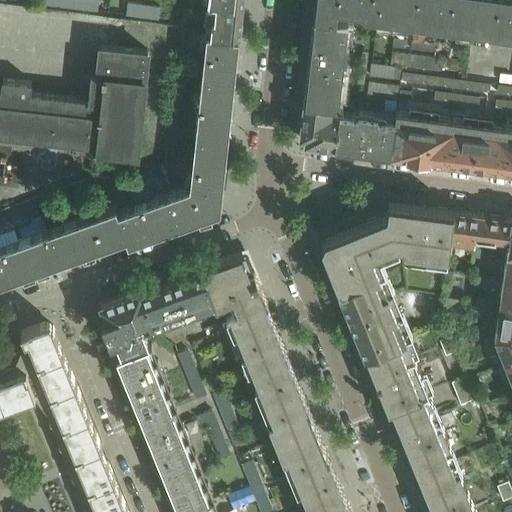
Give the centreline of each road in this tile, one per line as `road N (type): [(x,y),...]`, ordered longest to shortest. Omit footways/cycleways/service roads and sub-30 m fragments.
road 1 (residential): [(398,511),(273,213)]
road 2 (residential): [(511,193),(268,162)]
road 3 (residential): [(61,292),(152,511)]
road 4 (residential): [(273,213),(61,292)]
road 5 (residential): [(268,162),(282,0)]
